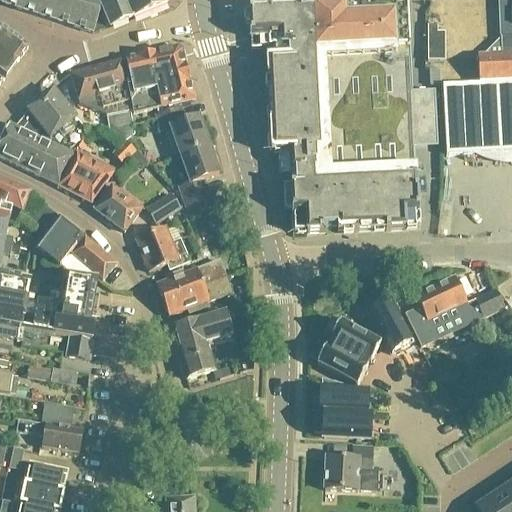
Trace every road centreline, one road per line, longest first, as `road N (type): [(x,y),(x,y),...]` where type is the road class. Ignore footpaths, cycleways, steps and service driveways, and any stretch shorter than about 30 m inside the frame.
road 1 (tertiary): [(275,264),(204,16)]
road 2 (residential): [(275,264),(511,256)]
road 3 (residential): [(0,164),(127,257),(152,322)]
road 4 (residential): [(127,496),(115,468),(129,339),(152,322)]
road 5 (tertiary): [(280,425),(275,264)]
road 6 (residential): [(64,52),(87,53),(204,16)]
